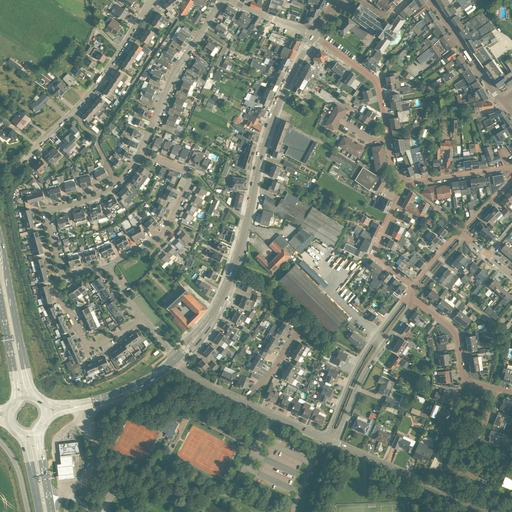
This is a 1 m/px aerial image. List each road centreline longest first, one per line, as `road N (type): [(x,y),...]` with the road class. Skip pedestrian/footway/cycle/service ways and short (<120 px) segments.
road 1 (tertiary): [(192,341),(229,283),(263,144),(313,36)]
road 2 (residential): [(108,267),(166,231),(190,178),(188,169),(139,153)]
road 3 (residential): [(61,275),(46,212),(111,188),(139,153)]
road 4 (tertiary): [(0,181),(81,103),(119,50)]
road 5 (residential): [(139,153),(170,79),(221,0)]
road 6 (residential): [(486,511),(333,443)]
road 7 (residential): [(142,318),(86,346),(59,296),(61,275)]
road 8 (unclassified): [(123,483),(225,495),(246,467)]
road 9 (primary): [(26,372),(0,239)]
road 10 (residential): [(389,136),(373,78),(313,36)]
road 11 (residential): [(405,183),(374,252),(413,286)]
road 12 (tertiary): [(429,0),(503,100)]
